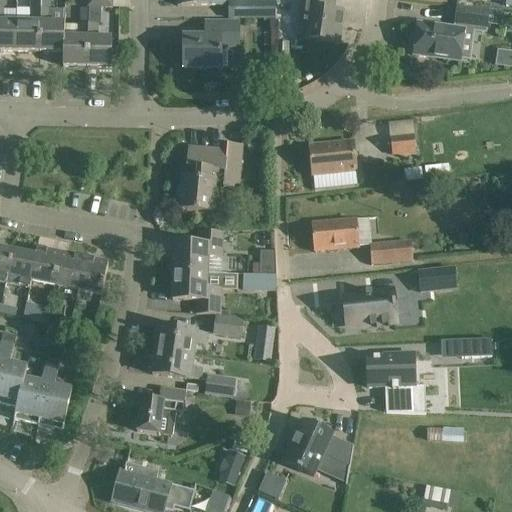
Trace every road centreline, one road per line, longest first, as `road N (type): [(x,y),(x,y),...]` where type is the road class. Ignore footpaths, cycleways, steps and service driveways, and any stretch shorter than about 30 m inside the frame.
road 1 (residential): [(59,506),(139,239),(26,214),(12,188),(24,115)]
road 2 (residential): [(350,80),(307,106),(274,113),(133,116)]
road 3 (residential): [(511,88),(386,103),(350,80)]
